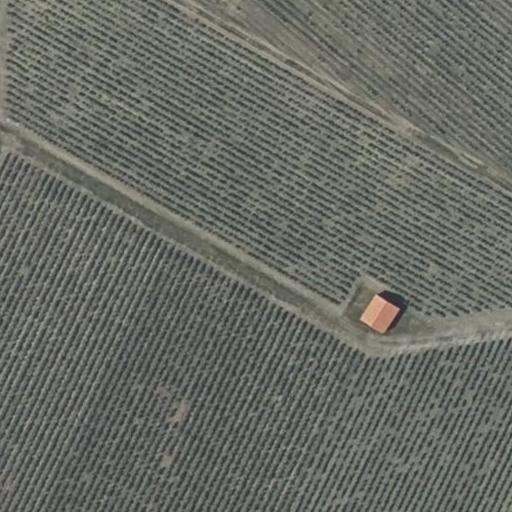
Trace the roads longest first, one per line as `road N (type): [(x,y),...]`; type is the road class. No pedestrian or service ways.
road 1 (track): [(511,193),(157,0)]
road 2 (track): [(281,511),(364,340),(511,326)]
